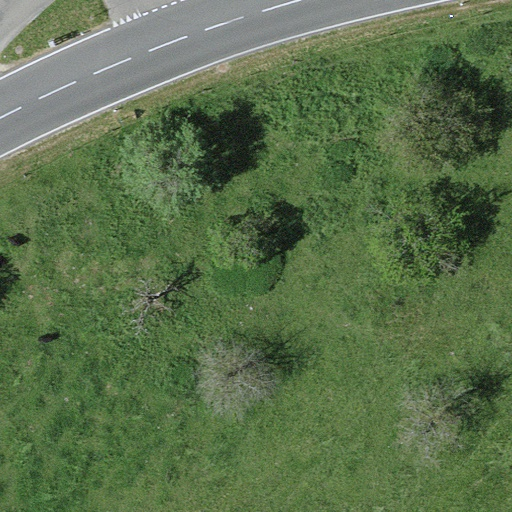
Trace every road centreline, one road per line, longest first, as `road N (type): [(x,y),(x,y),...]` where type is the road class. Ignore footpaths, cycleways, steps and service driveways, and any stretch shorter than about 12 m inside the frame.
road 1 (secondary): [(154,48),(0,117)]
road 2 (secondary): [(299,0),(154,48)]
